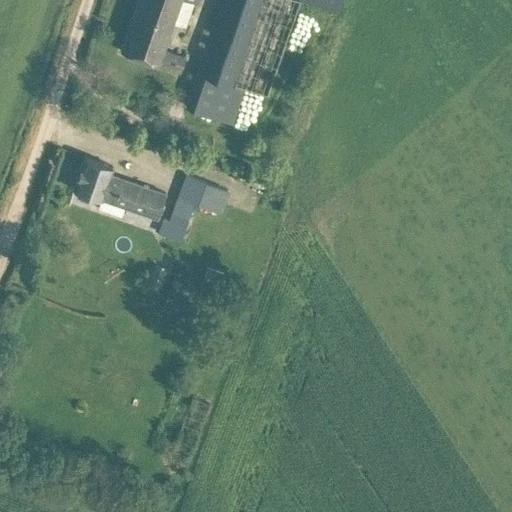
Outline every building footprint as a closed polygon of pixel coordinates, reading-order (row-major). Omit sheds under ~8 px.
[(137,0),(120,50),(180,70),(185,56),(163,49),(179,0),(187,0),(196,3),(196,0),(137,0)] [(221,0),(185,105),(204,111),(231,120),(243,87),(267,95),(299,0),(310,0),(337,9),(339,0),(221,0)] [(121,215),(124,205),(157,217),(166,193),(110,173),(112,166),(84,156),(73,188),(101,198),(98,207),(121,215)] [(186,174),(170,221),(166,220),(161,233),(181,240),(194,203),(196,203),(204,180),(186,174)] [(223,271),(207,267),(204,279),(220,283),(223,271)] [(203,323),(215,293),(173,277),(162,307),(203,323)]
